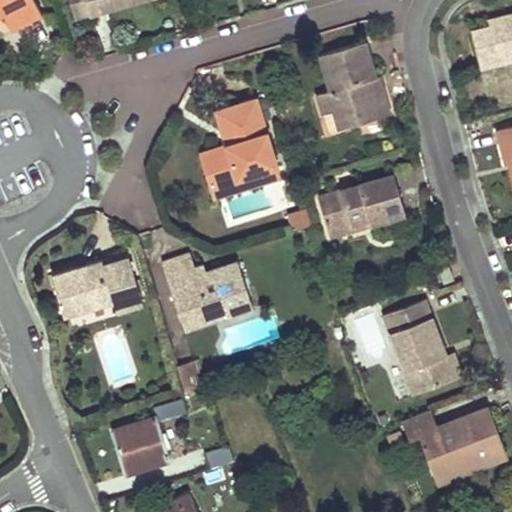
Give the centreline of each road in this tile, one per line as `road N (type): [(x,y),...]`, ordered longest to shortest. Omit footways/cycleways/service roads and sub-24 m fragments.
road 1 (residential): [(511,354),(454,203),(418,68),(416,33),(426,1)]
road 2 (residential): [(365,0),(187,52),(119,110)]
road 3 (residential): [(0,287),(58,456)]
